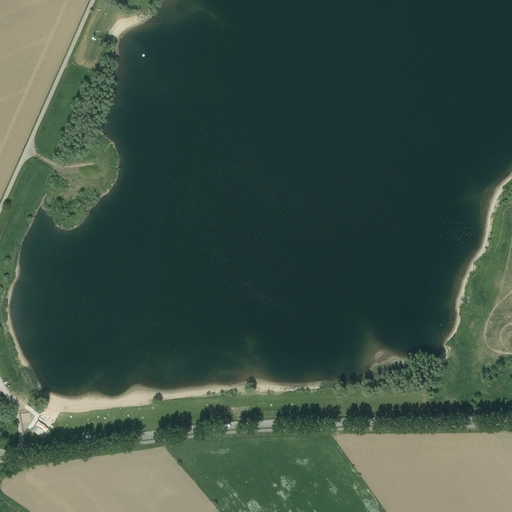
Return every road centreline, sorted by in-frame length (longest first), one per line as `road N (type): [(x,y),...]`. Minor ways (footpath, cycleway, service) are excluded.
road 1 (tertiary): [(511,418),(254,424),(20,453)]
road 2 (unclassified): [(0,213),(92,0)]
